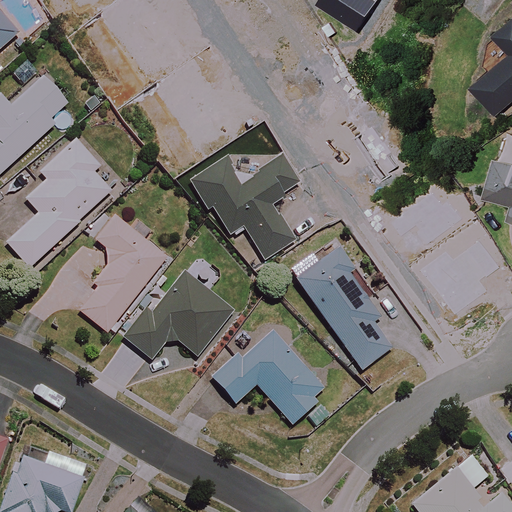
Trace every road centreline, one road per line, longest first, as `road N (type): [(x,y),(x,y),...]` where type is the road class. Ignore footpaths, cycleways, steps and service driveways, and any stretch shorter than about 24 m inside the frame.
road 1 (residential): [(276,511),(0,354)]
road 2 (residential): [(319,511),(389,429),(511,362)]
